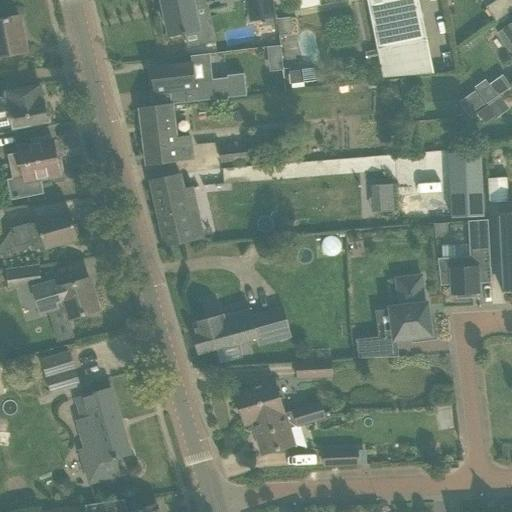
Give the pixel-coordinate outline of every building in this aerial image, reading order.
[(161,0),(170,36),(199,30),(194,5),(207,2),(206,0),(161,0)] [(245,0),(249,22),(274,18),(270,0),(245,0)] [(297,0),(300,10),(321,6),(319,0),(297,0)] [(367,0),(377,49),(378,49),(383,77),(434,73),(418,0),(367,0)] [(511,0),(496,0),(486,8),(496,23),(511,11),(511,0)] [(0,56),(26,52),(19,17),(0,20),(0,56)] [(290,17),(277,19),(277,25),(278,36),(292,34),(290,17)] [(511,22),(498,33),(511,52),(511,22)] [(268,54),(281,52),(281,46),(267,47),(268,54)] [(194,82),(191,62),(150,67),(153,95),(170,93),(171,104),(246,96),(244,73),(227,75),(227,78),(194,82)] [(291,84),(303,83),(301,69),(289,71),(291,84)] [(487,104),(497,97),(486,81),(476,88),(487,104)] [(47,106),(42,106),(40,99),(42,99),(40,86),(28,89),(28,87),(18,89),(18,91),(2,94),(3,97),(0,97),(0,135),(17,132),(16,128),(49,121),(48,119),(51,114),(50,109),(47,106)] [(459,102),(468,115),(484,104),(475,91),(459,102)] [(494,107),(503,100),(500,96),(488,105),(487,105),(495,116),(496,118),(497,118),(501,115),(494,107)] [(140,109),(146,165),(179,161),(179,160),(193,158),(190,136),(176,138),(172,105),(140,109)] [(495,116),(487,105),(477,113),(485,124),(495,116)] [(7,179),(12,200),(44,194),(41,179),(60,175),(60,172),(62,170),(61,162),(57,161),(53,140),(51,141),(50,136),(33,140),(34,146),(17,149),(18,154),(9,156),(13,178),(7,179)] [(219,148),(221,163),(249,160),(247,145),(219,148)] [(481,147),(449,149),(452,217),(484,215),(481,147)] [(181,174),(150,181),(165,246),(203,238),(197,209),(189,211),(181,174)] [(487,177),(488,200),(507,200),(506,176),(487,177)] [(388,204),(400,203),(400,194),(388,195),(388,204)] [(511,212),(498,213),(502,292),(511,291),(511,212)] [(45,248),(78,239),(77,234),(78,234),(76,225),(74,225),(71,213),(54,218),(53,215),(37,221),(37,223),(29,225),(29,223),(11,228),(17,248),(34,244),(36,250),(44,248),(45,248)] [(491,283),(488,220),(468,221),(470,257),(438,258),(441,285),(452,285),(452,294),(456,294),(456,298),(470,298),(470,294),(479,293),(478,283),(491,283)] [(433,224),(435,238),(442,237),(448,232),(447,223),(433,224)] [(288,251),(299,249),(297,238),(286,240),(288,251)] [(54,282),(43,286),(40,265),(6,269),(9,289),(32,286),(41,315),(64,308),(68,321),(99,311),(89,278),(56,288),(54,282)] [(390,308),(390,309),(394,340),(397,340),(413,338),(413,342),(436,339),(434,319),(429,319),(427,303),(425,304),(421,276),(397,279),(400,307),(390,308)] [(193,335),(198,354),(256,338),(259,346),(292,338),(283,306),(252,315),(250,310),(224,317),(223,315),(193,323),(197,334),(193,335)] [(358,358),(390,356),(388,336),(379,337),(356,340),(358,358)] [(76,386),(66,354),(42,362),(52,394),(76,386)] [(333,376),(332,362),(298,363),(298,378),(333,376)] [(245,425),(253,423),(285,413),(274,381),(235,393),(245,425)] [(118,474),(114,460),(131,455),(109,389),(76,400),(82,418),(76,420),(83,448),(78,449),(88,483),(118,474)] [(320,402),(285,413),(253,423),(262,455),(295,445),(289,428),(325,417),(320,402)] [(377,411),(378,432),(406,431),(407,452),(447,450),(446,422),(432,423),(432,420),(423,420),(422,409),(377,411)] [(325,465),(341,465),(360,464),(359,448),(324,450),(325,465)] [(154,511),(153,505),(132,511),(127,511),(123,499),(85,505),(87,511),(154,511)]
